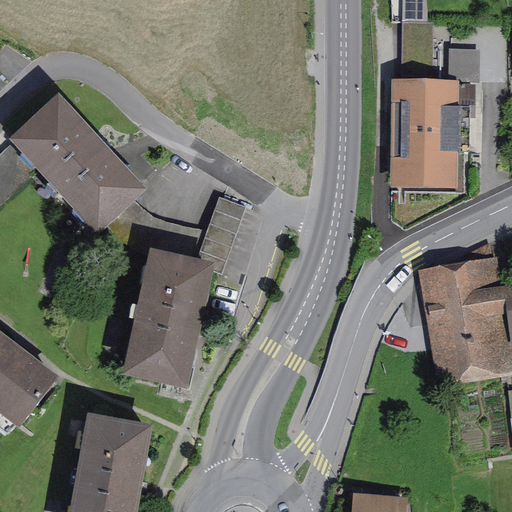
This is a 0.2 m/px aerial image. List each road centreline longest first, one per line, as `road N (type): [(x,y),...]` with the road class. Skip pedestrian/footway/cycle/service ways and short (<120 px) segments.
road 1 (residential): [(0,117),(36,84),(76,72),(332,236)]
road 2 (tertiary): [(511,206),(386,278),(366,307),(329,414)]
road 3 (secondary): [(343,0),(332,236)]
road 4 (secondary): [(317,286),(242,391),(212,488)]
road 5 (secondary): [(264,474),(265,419),(294,362),(317,286)]
